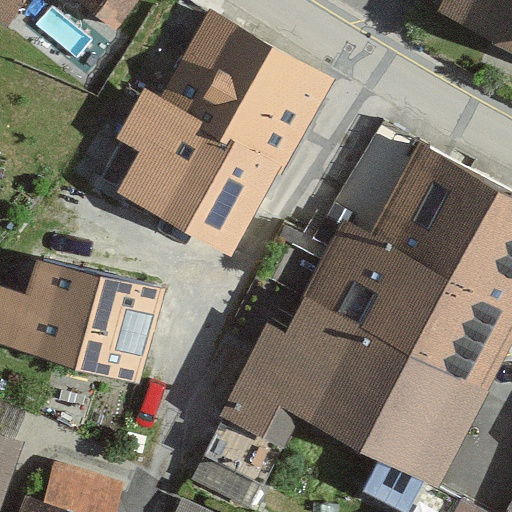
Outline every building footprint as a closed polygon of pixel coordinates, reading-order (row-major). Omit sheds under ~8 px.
[(0,0),(0,14),(4,17),(15,0),(0,0)] [(79,0),(110,25),(130,0),(79,0)] [(511,0),(438,0),(433,12),(511,48),(511,0)] [(328,78),(213,12),(167,91),(142,87),(117,131),(143,146),(122,183),(232,245),(328,78)] [(511,338),(511,184),(417,138),(374,225),(338,208),(286,315),(262,303),(202,426),(277,462),(302,412),(442,481),(511,338)] [(27,280),(0,272),(0,339),(138,374),(160,288),(33,256),(27,280)] [(0,497),(23,432),(0,423),(0,497)] [(195,475),(239,491),(249,465),(205,448),(195,475)] [(361,457),(354,491),(391,499),(399,466),(361,457)] [(95,511),(25,489),(16,511),(95,511)] [(231,511),(184,489),(172,511),(231,511)] [(499,511),(461,491),(448,511),(499,511)]
